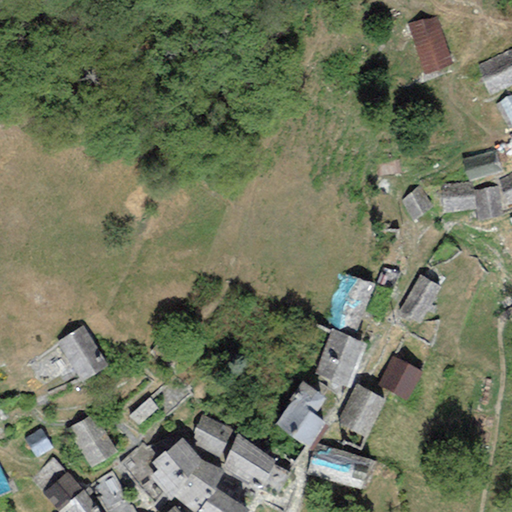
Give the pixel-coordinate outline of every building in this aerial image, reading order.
[(438,15),(407,25),(424,75),(455,65),(438,15)] [(490,96),(511,86),(511,71),(504,52),(476,64),(490,96)] [(511,95),(495,104),(508,129),(511,127),(511,95)] [(495,150),(461,160),(467,182),(501,172),(495,150)] [(511,173),(499,180),(511,208),(511,173)] [(471,182),(440,187),(443,213),(475,209),(472,190),(471,182)] [(418,186),(399,200),(415,221),(433,207),(418,186)] [(497,187),(472,190),(475,209),(477,221),(502,217),(497,187)] [(341,274),(327,323),(357,333),(363,316),(374,284),(341,274)] [(419,275),(397,313),(417,326),(440,287),(419,275)] [(392,291),(374,284),(363,316),(381,322),(392,291)] [(82,325),(57,342),(83,381),(108,365),(82,325)] [(367,345),(330,330),(312,373),(349,388),(367,345)] [(168,331),(148,352),(173,375),(193,354),(168,331)] [(423,373),(393,355),(376,384),(407,401),(423,373)] [(325,399),(301,381),(288,400),(290,401),(274,424),(307,448),(325,423),(313,415),(325,399)] [(386,400),(355,384),(335,423),(366,439),(386,400)] [(158,408),(149,397),(127,416),(136,426),(158,408)] [(93,412),(66,428),(90,467),(117,451),(93,412)] [(233,430),(200,415),(189,440),(220,457),(233,430)] [(40,428),(24,438),(36,459),(53,449),(40,428)] [(275,461),(237,434),(222,465),(249,483),(252,477),(263,483),(272,464),(275,461)] [(172,497),(200,460),(182,438),(166,453),(164,451),(152,462),(158,470),(150,477),(169,500),(172,497)] [(372,460),(318,445),(312,453),(307,474),(361,489),(372,460)] [(223,472),(200,460),(172,497),(191,511),(197,511),(214,487),(215,486),(223,472)] [(289,472),(272,464),(263,483),(260,489),(276,497),(289,472)] [(0,467),(0,495),(11,491),(0,467)] [(67,472),(42,493),(58,511),(83,490),(67,472)] [(134,511),(112,472),(90,485),(105,511),(108,510),(109,511),(134,511)] [(247,511),(249,510),(214,487),(197,511),(247,511)] [(98,511),(83,490),(58,511),(57,511),(65,511),(66,511),(98,511)]
